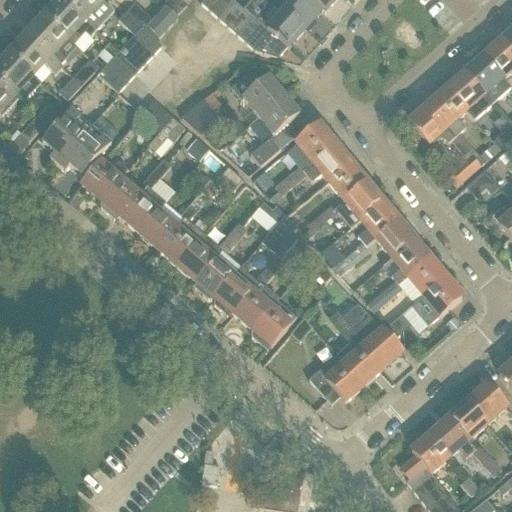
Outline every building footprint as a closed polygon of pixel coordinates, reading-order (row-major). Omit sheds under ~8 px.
[(97,0),(60,0),(60,1),(95,34),(113,15),(103,5),(97,0)] [(206,0),(200,7),(209,15),(222,0),(206,0)] [(234,5),(228,0),(222,0),(209,15),(218,23),(234,5)] [(276,0),(272,4),(304,33),(320,14),(304,0),(276,0)] [(304,0),(320,14),(328,6),(328,7),(332,7),(337,1),(337,0),(304,0)] [(60,1),(42,19),(68,43),(73,48),(83,37),(88,42),(95,34),(60,1)] [(255,23),(261,29),(245,47),(254,55),(277,61),(287,52),(304,33),(272,4),(255,23)] [(243,13),(234,5),(218,23),(227,31),(243,13)] [(134,6),(125,15),(142,31),(150,22),(134,6)] [(177,22),(175,20),(165,11),(147,30),(159,41),(177,22)] [(252,21),(243,13),(227,31),(236,39),(252,21)] [(142,31),(125,15),(117,24),(133,39),(142,31)] [(42,19),(25,38),(61,71),(59,69),(66,61),(58,54),(68,43),(42,19)] [(255,23),(252,21),(236,39),(245,47),(261,29),(255,23)] [(162,50),(142,31),(133,39),(132,40),(153,59),(162,50)] [(511,35),(502,45),(511,56),(511,35)] [(61,71),(25,38),(8,57),(33,80),(44,69),(54,78),(61,71)] [(153,59),(132,40),(124,50),(144,69),(153,59)] [(511,56),(502,45),(483,61),(502,82),(511,75),(511,76),(511,56)] [(144,69),(124,50),(115,59),(135,78),(144,69)] [(33,80),(8,57),(0,64),(0,84),(18,101),(23,106),(40,87),(33,80)] [(135,78),(115,59),(106,69),(126,88),(135,78)] [(502,82),(483,61),(465,77),(491,107),(510,91),(502,82)] [(89,63),(72,82),(81,90),(98,71),(89,63)] [(126,88),(106,69),(97,78),(117,97),(126,88)] [(491,107),(465,77),(446,94),(465,115),(473,124),(491,107)] [(256,92),(248,82),(245,80),(232,91),(242,104),(257,122),(283,100),(268,82),(256,92)] [(81,90),(72,82),(58,96),(67,105),(81,90)] [(18,101),(0,84),(0,119),(0,120),(18,101)] [(465,115),(446,94),(428,110),(454,140),(458,137),(459,138),(465,132),(456,123),(465,115)] [(269,143),(299,119),(283,100),(257,122),(248,130),(263,148),(269,143)] [(203,104),(193,112),(181,122),(200,139),(219,123),(203,104)] [(171,122),(171,121),(153,105),(143,117),(157,130),(154,134),(158,137),(171,122)] [(37,119),(46,127),(55,117),(47,109),(37,119)] [(454,140),(428,110),(409,127),(427,149),(439,138),(447,148),(451,144),(460,154),(464,151),(466,154),(470,151),(459,138),(458,137),(454,140)] [(485,131),(500,119),(493,110),(478,122),(485,131)] [(90,130),(70,113),(41,147),(53,157),(49,162),(57,169),(90,130)] [(46,127),(37,119),(20,137),(29,146),(46,127)] [(171,122),(158,137),(159,137),(147,151),(159,161),(184,133),(171,122)] [(317,129),(296,148),(312,167),(334,149),(317,129)] [(511,141),(511,130),(510,129),(495,142),(502,150),(511,141)] [(90,130),(57,169),(65,175),(69,170),(81,181),(110,147),(90,130)] [(420,145),(411,135),(401,143),(410,153),(420,145)] [(257,169),(277,153),(269,143),(263,148),(249,159),(257,169)] [(196,144),(187,155),(199,165),(208,154),(196,144)] [(460,154),(467,163),(472,168),(476,165),(480,169),(498,153),(494,147),(479,160),(470,151),(466,154),(464,151),(460,154)] [(303,175),(306,178),(311,185),(321,178),(328,186),(350,168),(334,149),(312,167),(312,168),(303,175)] [(511,161),(506,155),(498,162),(511,176),(511,161)] [(105,161),(99,167),(81,189),(100,205),(127,174),(119,166),(115,170),(105,161)] [(158,183),(170,169),(162,163),(153,174),(157,177),(154,180),(158,183)] [(472,168),(467,163),(453,175),(462,186),(480,169),(476,165),(472,168)] [(350,168),(328,186),(343,205),(365,187),(350,168)] [(242,184),(228,171),(219,182),(233,194),(242,184)] [(299,171),(289,180),(292,184),(289,186),(292,190),(306,178),(303,175),(299,171)] [(127,174),(100,205),(101,206),(100,207),(100,212),(106,216),(110,216),(111,215),(119,221),(138,200),(119,184),(128,174),(127,174)] [(138,200),(119,221),(138,238),(173,196),(158,183),(154,180),(157,177),(153,174),(141,188),(145,192),(138,200)] [(483,175),(466,191),(476,202),(486,192),(491,198),(498,191),(483,175)] [(292,184),(289,180),(275,191),(281,199),(292,190),(289,186),(292,184)] [(202,183),(195,190),(204,198),(211,190),(202,183)] [(331,209),(317,221),(321,224),(324,222),(327,225),(337,217),(342,222),(350,232),(359,224),(381,206),(381,205),(383,204),(383,200),(377,193),(373,193),(371,194),(366,188),(365,187),(343,205),(334,213),(331,209)] [(207,202),(200,195),(188,209),(192,212),(194,209),(198,213),(207,202)] [(174,196),(173,196),(138,238),(157,254),(175,232),(157,216),(174,196)] [(363,247),(352,256),(355,260),(352,262),(355,266),(369,255),(366,251),(375,244),(397,225),(381,206),(359,224),(366,232),(357,240),(363,247)] [(192,212),(188,209),(179,220),(183,224),(186,227),(188,225),(198,213),(194,209),(192,212)] [(275,209),(272,213),(267,219),(277,227),(283,220),(284,219),(275,209)] [(511,217),(509,220),(502,212),(491,221),(511,244),(511,217)] [(296,232),(284,219),(283,220),(277,227),(267,238),(287,254),(297,243),(291,237),(296,232)] [(321,224),(317,221),(307,229),(313,237),(327,225),(324,222),(321,224)] [(176,232),(175,232),(157,254),(176,270),(203,238),(188,225),(186,227),(183,224),(176,232)] [(397,225),(375,244),(391,263),(413,244),(414,243),(415,240),(406,230),(403,232),(397,225)] [(238,227),(228,238),(232,242),(230,245),(233,248),(245,234),(238,227)] [(218,250),(203,238),(176,270),(194,286),(213,264),(220,256),(216,252),(218,250)] [(220,256),(213,264),(194,286),(213,302),(232,280),(239,271),(224,258),(233,248),(230,245),(232,242),(228,238),(218,250),(216,252),(220,256)] [(429,263),(413,244),(391,263),(407,282),(429,263)] [(352,256),(338,268),(342,271),(345,275),(355,266),(352,262),(355,260),(352,256)] [(275,260),(264,274),(267,277),(270,274),(274,277),(283,266),(275,260)] [(330,280),(314,262),(306,271),(324,288),(330,280)] [(429,263),(407,282),(423,301),(445,282),(429,263)] [(232,280),(213,302),(232,318),(258,288),(262,291),(263,289),(274,277),(270,274),(267,277),(264,274),(255,284),(246,277),(250,273),(243,267),(239,271),(232,280)] [(414,308),(410,311),(427,331),(439,320),(461,302),(445,282),(423,301),(414,308)] [(387,298),(390,302),(401,293),(395,286),(381,297),(384,301),(387,298)] [(258,288),(232,318),(251,334),(276,305),(278,302),(263,289),(262,291),(258,288)] [(384,301),(381,297),(370,306),(376,313),(390,302),(387,298),(384,301)] [(276,305),(251,334),(252,335),(250,336),(251,340),(257,345),(261,345),(262,343),(270,350),(295,321),(276,305)] [(345,332),(349,329),(337,315),(330,322),(339,333),(343,329),(345,332)] [(408,327),(401,318),(388,328),(395,337),(408,327)] [(353,333),(349,329),(345,332),(343,329),(339,333),(351,346),(355,343),(363,352),(382,373),(401,356),(382,335),(368,320),(353,333)] [(453,321),(445,328),(451,335),(460,328),(453,321)] [(312,330),(304,323),(291,338),(299,345),(312,330)] [(351,346),(336,359),(363,390),(382,373),(363,352),(355,343),(351,346)] [(336,359),(308,384),(316,394),(325,386),(344,406),(363,390),(336,359)] [(511,367),(498,379),(511,395),(511,367)] [(486,390),(467,407),(486,428),(505,411),(486,390)] [(467,407),(448,423),(467,444),(486,428),(467,407)] [(467,444),(448,423),(430,439),(448,461),(457,453),(465,462),(471,456),(475,453),(467,444)] [(448,461),(430,439),(411,456),(423,470),(429,477),(448,461)] [(479,450),(475,453),(471,456),(483,470),(487,467),(484,464),(488,461),(479,450)] [(487,467),(483,470),(492,481),(500,474),(488,461),(484,464),(487,467)] [(216,490),(219,470),(204,467),(200,487),(216,490)] [(429,477),(423,470),(405,485),(412,495),(431,480),(429,477)] [(439,489),(431,480),(412,495),(420,504),(439,489)] [(479,493),(468,481),(459,489),(470,501),(479,493)] [(439,489),(420,504),(425,511),(428,511),(446,499),(439,489)] [(446,499),(428,511),(447,511),(453,508),(446,499)]
